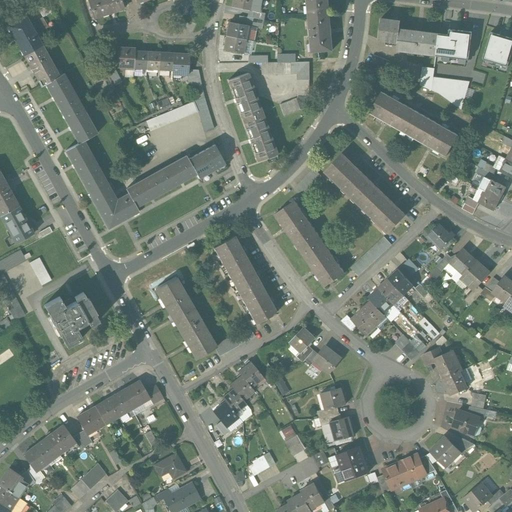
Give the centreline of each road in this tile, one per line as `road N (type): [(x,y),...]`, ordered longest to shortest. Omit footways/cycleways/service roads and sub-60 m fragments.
road 1 (residential): [(109,277),(6,95)]
road 2 (residential): [(150,352),(59,403),(0,452)]
road 3 (residential): [(377,362),(420,386),(433,410),(419,432),(393,434),(373,421),(371,395)]
road 4 (residential): [(254,197),(218,101),(213,39)]
road 5 (residential): [(176,394),(293,326),(310,304)]
road 6 (residential): [(321,315),(440,205)]
road 7 (residential): [(242,206),(109,277)]
road 8 (residential): [(335,110),(440,205)]
road 9 (residential): [(234,502),(176,394)]
road 10 (residential): [(335,110),(283,177),(254,197)]
